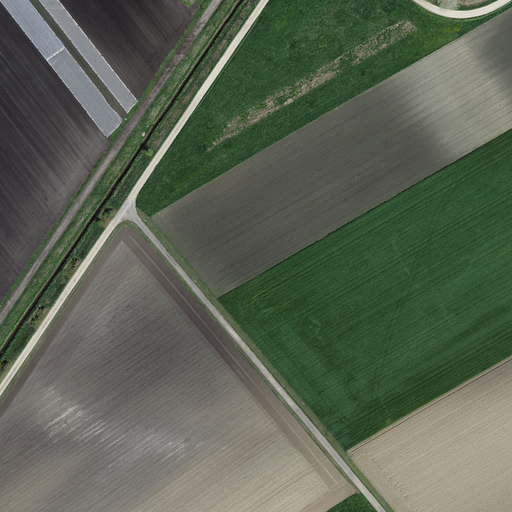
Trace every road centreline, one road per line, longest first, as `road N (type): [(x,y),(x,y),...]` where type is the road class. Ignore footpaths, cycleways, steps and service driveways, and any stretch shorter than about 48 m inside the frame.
road 1 (track): [(0,393),(269,0)]
road 2 (track): [(129,209),(382,511)]
road 3 (track): [(0,317),(219,0)]
